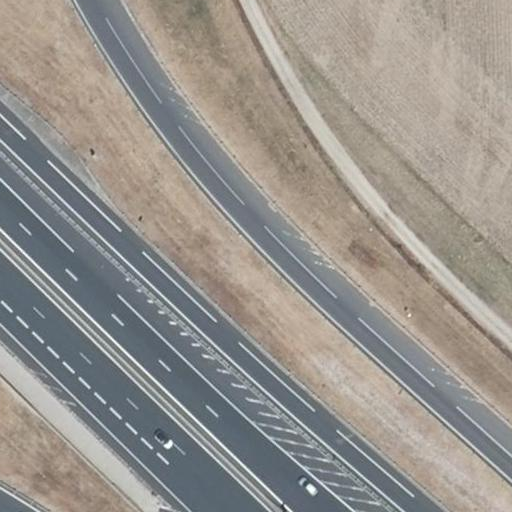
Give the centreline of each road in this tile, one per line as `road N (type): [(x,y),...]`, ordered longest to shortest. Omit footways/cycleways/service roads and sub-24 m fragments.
road 1 (motorway): [(511,465),(314,288),(212,181),(148,100),(87,0)]
road 2 (motorway): [(419,511),(0,127)]
road 3 (motorway): [(323,511),(0,200)]
road 4 (track): [(511,85),(425,176),(401,222),(423,253),(511,335)]
road 5 (motorway): [(0,282),(234,511)]
road 6 (track): [(248,0),(305,116),(369,203),(401,222)]
